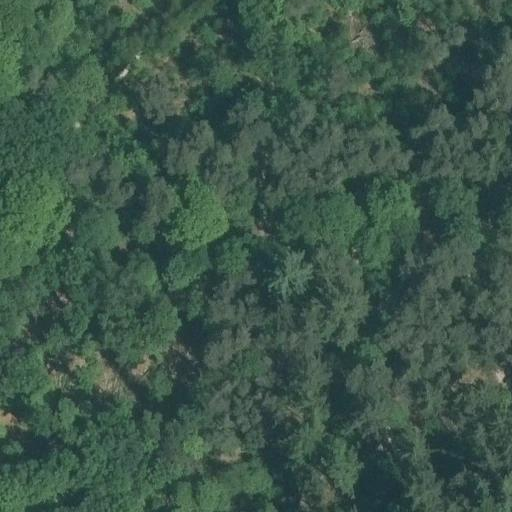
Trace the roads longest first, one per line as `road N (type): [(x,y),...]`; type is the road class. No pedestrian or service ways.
road 1 (track): [(292,511),(265,336),(287,0)]
road 2 (track): [(0,232),(248,222)]
